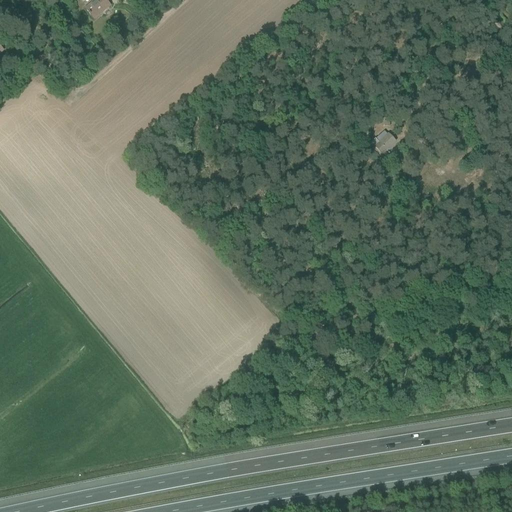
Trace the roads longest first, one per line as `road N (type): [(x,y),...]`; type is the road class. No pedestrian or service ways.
road 1 (motorway): [(511,425),(21,511)]
road 2 (motorway): [(168,511),(511,456)]
road 3 (track): [(184,0),(73,91),(0,14)]
road 4 (track): [(511,493),(390,511)]
